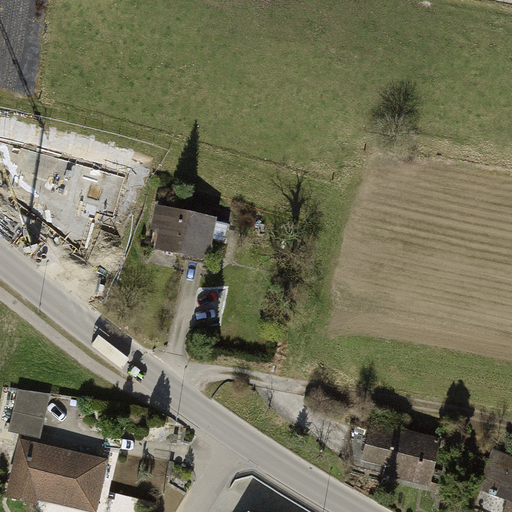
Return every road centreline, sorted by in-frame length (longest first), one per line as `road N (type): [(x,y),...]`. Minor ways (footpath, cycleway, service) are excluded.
road 1 (track): [(172,363),(511,422)]
road 2 (tertiary): [(0,259),(238,434)]
road 3 (tertiary): [(238,434),(366,511)]
